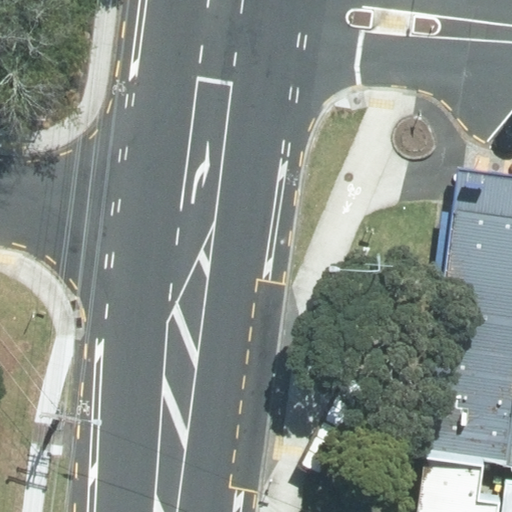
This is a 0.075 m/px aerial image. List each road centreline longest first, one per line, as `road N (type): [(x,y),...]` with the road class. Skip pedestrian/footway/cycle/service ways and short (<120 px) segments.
road 1 (secondary): [(115,511),(137,212)]
road 2 (secondary): [(253,229),(218,511)]
road 3 (tertiary): [(511,62),(278,48)]
road 4 (secondary): [(278,48),(253,229)]
road 5 (secondary): [(137,212),(159,35)]
road 6 (residential): [(0,195),(137,212)]
